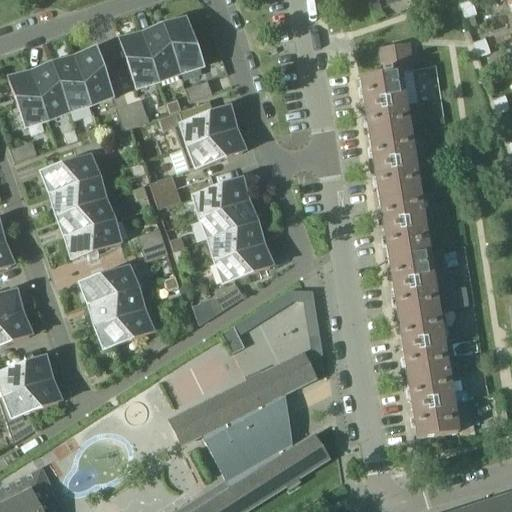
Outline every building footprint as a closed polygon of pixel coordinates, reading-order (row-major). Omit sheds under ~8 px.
[(471,2),(459,6),(464,21),(476,17),(471,2)] [(201,68),(185,21),(163,29),(180,78),(181,77),(180,76),(201,68)] [(179,78),(180,78),(163,29),(142,37),(142,35),(141,35),(158,84),(178,76),(179,78)] [(140,36),(140,37),(119,45),(136,93),(137,92),(137,91),(158,84),(141,35),(140,36)] [(475,53),(488,49),(485,40),(472,44),(475,53)] [(381,77),(400,74),(413,72),(408,46),(379,51),(382,73),(381,73),(381,77)] [(480,61),(485,74),(501,68),(496,54),(490,56),(488,49),(475,53),(478,60),(488,57),(489,58),(480,61)] [(74,61),(90,107),(110,100),(111,102),(112,101),(96,53),(76,60),(76,59),(74,59),(75,61),(74,61)] [(69,115),(90,107),(74,61),(52,69),(69,116),(69,115)] [(30,75),(47,122),(67,115),(68,117),(69,116),(52,69),(31,76),(31,74),(30,75)] [(502,75),(505,83),(511,80),(511,71),(510,72),(502,75)] [(368,141),(409,135),(400,74),(381,77),(359,81),(365,121),(368,141)] [(26,130),(47,122),(30,75),(29,75),(30,76),(8,84),(25,131),(26,131),(26,130)] [(207,84),(184,92),(189,104),(211,97),(207,84)] [(492,102),(494,108),(506,104),(504,98),(492,102)] [(169,118),(181,114),(177,102),(165,106),(169,118)] [(497,117),(498,117),(509,113),(506,104),(494,108),(497,117)] [(141,105),(128,110),(136,132),(149,128),(141,105)] [(136,132),(128,110),(116,114),(123,136),(136,132)] [(181,152),(236,133),(236,132),(234,132),(227,111),(192,123),(188,112),(181,114),(169,118),(158,122),(162,135),(173,131),(181,152)] [(90,145),(101,141),(97,130),(86,134),(90,145)] [(62,136),(67,148),(78,143),(74,132),(62,136)] [(188,174),(242,156),(235,134),(236,133),(181,152),(188,174)] [(378,201),(419,195),(409,135),(368,141),(375,181),(378,201)] [(48,197),(48,198),(96,181),(89,161),(106,155),(101,141),(90,145),(73,151),(78,165),(43,177),(50,197),(48,197)] [(32,145),(9,153),(14,166),(36,158),(32,145)] [(141,165),(130,169),(134,181),(145,177),(141,165)] [(149,187),(153,199),(176,192),(172,179),(149,187)] [(96,181),(48,198),(49,199),(50,198),(57,219),(104,203),(96,181)] [(193,201),(200,221),(248,205),(248,204),(246,204),(239,183),(191,199),(192,201),(193,201)] [(143,189),(132,193),(136,204),(148,200),(143,189)] [(176,192),(153,199),(158,213),(180,205),(176,192)] [(384,241),(387,261),(428,255),(419,195),(378,201),(384,241)] [(63,240),(63,241),(111,224),(104,205),(106,205),(105,203),(104,204),(104,203),(57,219),(65,240),(63,240)] [(248,205),(200,221),(208,242),(206,242),(206,243),(254,227),(247,206),(248,205)] [(65,241),(73,263),(120,246),(120,245),(118,245),(111,224),(63,241),(64,242),(65,241)] [(208,244),(215,264),(263,248),(263,247),(261,247),(254,227),(206,243),(207,244),(208,244)] [(136,239),(140,252),(163,245),(158,232),(136,239)] [(169,243),(173,255),(184,251),(180,239),(169,243)] [(167,257),(163,245),(140,252),(145,265),(167,257)] [(0,273),(11,270),(3,248),(5,248),(4,247),(0,248),(0,273)] [(215,264),(223,285),(221,286),(222,287),(269,271),(262,249),(264,248),(263,248),(215,264)] [(184,251),(173,255),(177,266),(188,262),(184,251)] [(442,253),(428,255),(387,261),(397,322),(438,315),(434,294),(440,294),(448,292),(442,253)] [(143,290),(135,267),(81,286),(88,308),(87,308),(87,309),(135,292),(135,293),(143,290)] [(167,294),(179,290),(175,278),(163,282),(167,294)] [(220,315),(243,300),(236,289),(216,301),(220,315)] [(448,292),(440,294),(444,313),(473,308),(470,289),(448,292)] [(135,293),(135,292),(87,309),(87,310),(89,309),(96,330),(142,314),(142,313),(135,293)] [(312,294),(301,294),(290,294),(276,302),(281,310),(292,303),(313,303),(312,294)] [(0,324),(22,317),(22,316),(21,316),(13,295),(0,299),(0,324)] [(142,313),(142,314),(96,330),(103,351),(102,351),(102,353),(157,334),(150,311),(142,313)] [(402,356),(406,381),(447,375),(438,315),(397,322),(402,356)] [(23,317),(22,317),(0,324),(0,349),(29,339),(21,318),(23,317)] [(232,357),(244,351),(233,328),(222,336),(232,357)] [(147,361),(167,349),(162,335),(142,348),(147,361)] [(0,511),(247,511),(286,488),(288,491),(299,484),(297,481),(327,462),(327,463),(328,462),(313,438),(312,438),(312,439),(289,454),(282,398),(313,382),(314,382),(315,382),(307,365),(322,358),(321,352),(321,348),(319,348),(302,357),(302,356),(301,357),(259,379),(257,375),(244,382),(246,385),(170,423),(169,422),(168,423),(181,449),(182,448),(182,447),(201,438),(224,484),(180,511),(57,511),(38,472),(0,490),(0,511)] [(0,387),(4,399),(52,383),(51,382),(50,382),(42,361),(0,375),(0,387)] [(447,375),(406,381),(416,441),(457,434),(447,375)] [(52,383),(4,399),(0,400),(0,409),(13,447),(35,433),(28,421),(24,424),(21,418),(58,405),(50,384),(52,383)] [(487,511),(511,511),(511,506),(510,498),(508,499),(508,500),(486,508),(487,511)]
